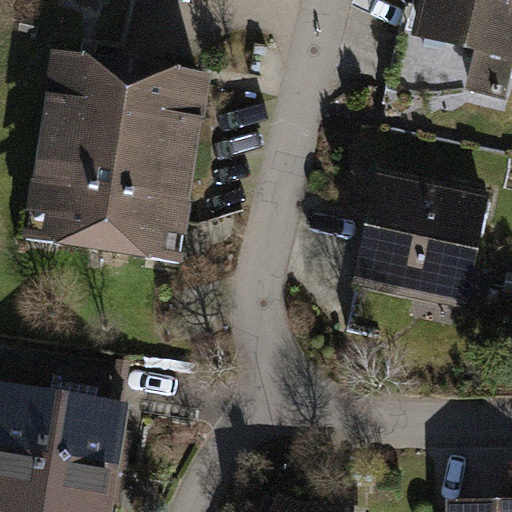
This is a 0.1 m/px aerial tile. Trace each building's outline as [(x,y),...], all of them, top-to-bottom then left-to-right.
[(511,0),(427,0),(420,43),(482,55),(474,99),(511,105),(511,0)] [(203,266),(227,88),(70,66),(45,245),(203,266)] [(503,202),(394,181),(372,295),(481,316),(503,202)] [(15,391),(5,456),(134,476),(144,411),(15,391)] [(128,511),(134,476),(5,456),(0,488),(0,511),(128,511)] [(297,501),(292,511),(372,511),(372,509),(318,507),(297,501)]
